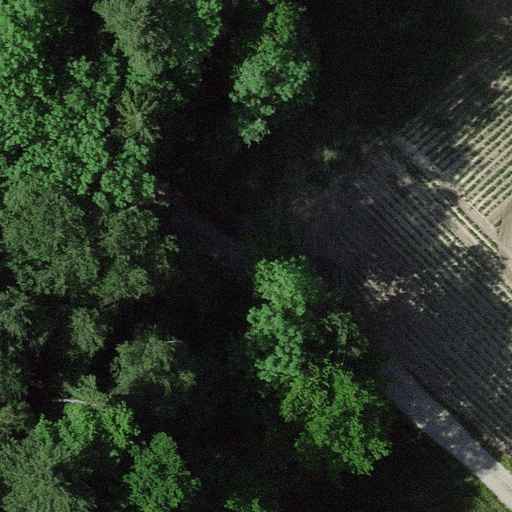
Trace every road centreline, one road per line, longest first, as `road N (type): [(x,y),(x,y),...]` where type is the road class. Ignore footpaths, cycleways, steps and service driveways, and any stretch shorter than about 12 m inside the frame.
road 1 (track): [(0,150),(51,227),(177,268),(389,383)]
road 2 (track): [(110,0),(363,253)]
road 3 (track): [(221,113),(0,27)]
road 4 (unclassified): [(389,383),(511,489)]
